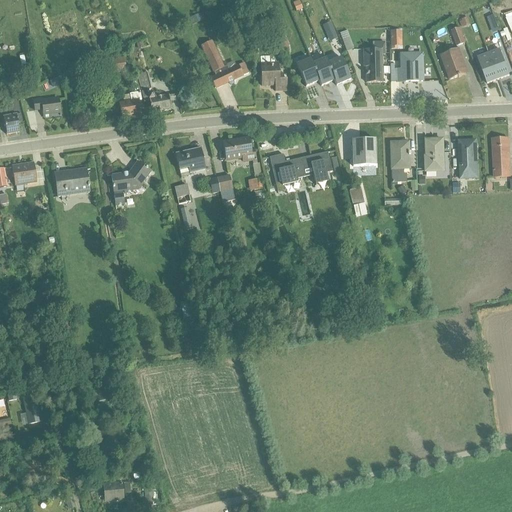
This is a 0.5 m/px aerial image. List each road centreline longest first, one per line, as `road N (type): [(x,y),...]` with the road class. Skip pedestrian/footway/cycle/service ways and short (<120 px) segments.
road 1 (unclassified): [(0,151),(210,122),(511,109)]
road 2 (residential): [(511,445),(203,511)]
